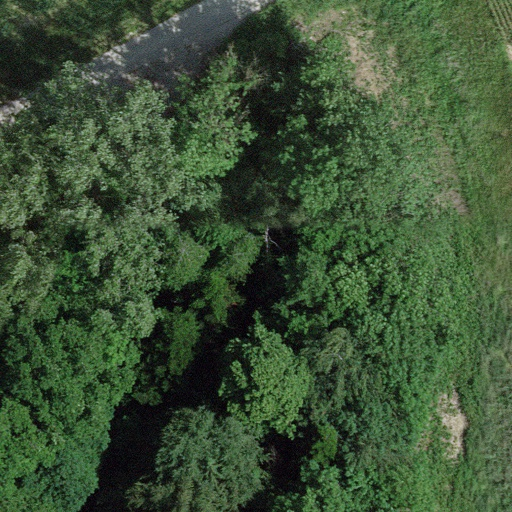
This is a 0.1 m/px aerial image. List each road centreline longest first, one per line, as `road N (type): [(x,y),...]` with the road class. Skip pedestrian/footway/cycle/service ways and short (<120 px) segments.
road 1 (track): [(101,511),(141,357),(138,64)]
road 2 (track): [(256,0),(138,64),(0,119)]
